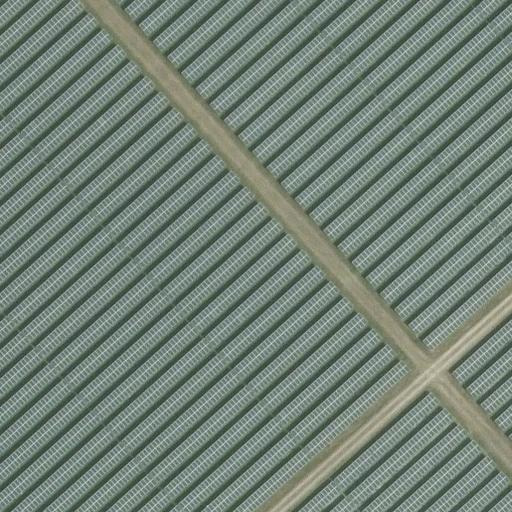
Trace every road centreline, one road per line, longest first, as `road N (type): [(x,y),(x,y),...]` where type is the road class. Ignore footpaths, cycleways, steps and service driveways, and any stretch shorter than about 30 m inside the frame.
road 1 (track): [(96,0),(511,461)]
road 2 (track): [(277,511),(511,300)]
